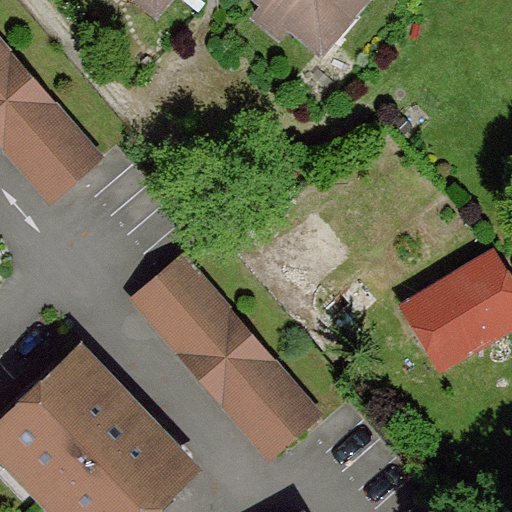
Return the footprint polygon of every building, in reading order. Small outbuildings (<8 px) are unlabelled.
[(146,0),(157,9),(165,0),(146,0)] [(268,0),(323,47),(343,23),(336,15),(334,0),(268,0)] [(343,23),(362,0),(334,0),(336,15),(343,23)] [(59,112),(6,50),(0,54),(0,135),(13,151),(59,112)] [(98,159),(59,112),(13,151),(52,198),(98,159)] [(411,306),(437,355),(478,331),(486,343),(511,327),(511,284),(496,257),(411,306)] [(223,308),(184,261),(138,299),(177,346),(223,308)] [(276,370),(223,308),(177,346),(230,409),(276,370)] [(443,367),(486,343),(478,331),(437,355),(443,367)] [(0,430),(0,432),(21,452),(12,460),(38,488),(42,484),(59,502),(56,506),(61,511),(147,511),(193,468),(146,419),(95,467),(78,449),(128,401),(81,352),(0,430)] [(315,417),(276,370),(230,409),(269,456),(315,417)] [(146,419),(128,401),(78,449),(95,467),(146,419)] [(21,452),(0,432),(0,448),(12,460),(21,452)]
